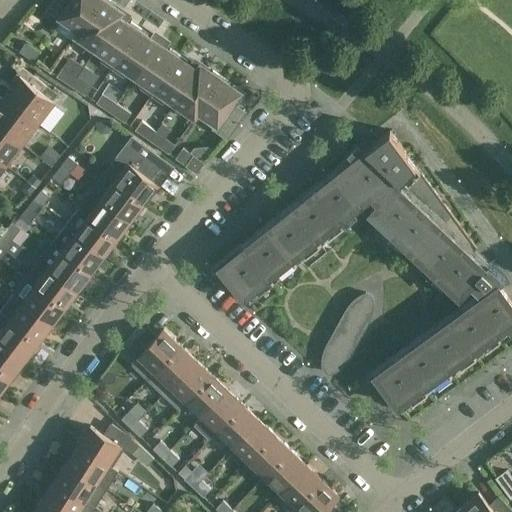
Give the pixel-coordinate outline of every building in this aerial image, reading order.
[(61,16),(80,29),(80,30),(100,0),(53,0),(45,12),(58,21),(61,16)] [(123,10),(108,0),(100,0),(80,30),(80,29),(76,34),(97,49),(120,15),(123,10)] [(97,49),(116,61),(138,28),(120,15),(97,49)] [(116,61),(135,75),(158,41),(138,28),(116,61)] [(40,51),(26,41),(19,50),(34,60),(40,51)] [(135,75),(155,88),(178,55),(158,41),(135,75)] [(155,88),(174,101),(197,68),(178,55),(155,88)] [(201,63),(197,68),(174,101),(195,116),(199,111),(198,110),(221,77),(201,63)] [(57,75),(71,85),(78,75),(63,66),(57,75)] [(0,92),(37,121),(58,94),(33,74),(28,80),(20,74),(12,85),(2,78),(0,79),(0,92)] [(78,75),(71,85),(86,94),(92,85),(78,75)] [(239,89),(221,77),(198,110),(199,111),(217,123),(215,127),(227,136),(244,111),(233,103),(238,95),(236,94),(239,89)] [(0,125),(21,142),(37,121),(0,92),(0,125)] [(111,111),(117,102),(103,92),(97,101),(111,111)] [(132,112),(117,102),(111,111),(125,121),(132,112)] [(136,129),(150,139),(156,130),(142,119),(136,129)] [(0,158),(5,163),(21,142),(0,125),(0,158)] [(477,246),(390,129),(367,147),(359,139),(347,151),(354,158),(220,265),(244,295),(254,287),(259,293),(274,281),(269,275),(278,268),(283,274),(297,262),(293,256),(301,249),(306,255),(321,243),(316,238),(325,231),(330,236),(344,225),(339,219),(372,193),(379,201),(370,211),(414,252),(409,257),(454,300),(469,284),(477,291),(480,296),(375,373),(398,404),(409,396),(413,402),(428,391),(424,385),(433,378),(437,384),(453,373),(448,367),(457,361),(462,367),(477,356),(472,350),(481,343),(486,349),(501,338),(497,332),(506,325),(510,332),(511,330),(511,302),(499,284),(506,278),(489,262),(485,266),(471,253),(477,246)] [(156,130),(150,139),(164,149),(169,152),(175,143),(170,140),(156,130)] [(126,144),(105,171),(119,182),(143,201),(157,182),(150,177),(157,167),(150,162),(157,152),(133,135),(132,136),(139,141),(133,148),(126,144)] [(186,165),(194,154),(183,146),(176,157),(186,165)] [(205,162),(194,154),(186,165),(196,172),(205,162)] [(69,155),(61,165),(70,172),(78,162),(69,155)] [(70,172),(61,165),(53,175),(61,182),(70,172)] [(105,171),(92,189),(105,200),(106,199),(130,218),(143,201),(119,182),(105,171)] [(42,188),(34,199),(42,206),(51,196),(42,188)] [(105,200),(92,189),(79,206),(93,216),(117,235),(130,218),(106,199),(105,200)] [(25,209),(19,216),(28,223),(34,216),(42,206),(34,199),(25,209)] [(93,216),(79,206),(66,223),(80,234),(104,252),(117,235),(93,216)] [(12,221),(4,231),(13,238),(21,227),(12,221)] [(80,234),(66,223),(53,241),(66,251),(91,270),(104,252),(80,234)] [(13,238),(4,231),(0,236),(0,244),(5,248),(13,238)] [(78,287),(91,270),(66,251),(53,241),(40,258),(53,268),(78,287)] [(27,275),(65,304),(78,287),(53,268),(40,258),(27,275)] [(52,321),(65,304),(27,275),(14,292),(27,303),(52,321)] [(14,320),(39,339),(52,321),(27,303),(14,292),(1,310),(14,320)] [(372,295),(366,292),(355,300),(349,306),(345,312),(329,340),(327,347),(324,355),(323,368),(330,372),(341,364),(346,358),(350,352),(366,323),(369,317),(372,309),(372,295)] [(14,320),(1,310),(0,310),(0,336),(1,337),(26,356),(39,339),(14,320)] [(157,335),(148,326),(127,348),(136,356),(133,360),(133,363),(133,365),(147,378),(180,344),(164,328),(157,335)] [(0,363),(12,373),(26,356),(1,337),(0,336),(0,363)] [(196,358),(180,344),(147,378),(163,393),(169,387),(196,358)] [(188,399),(212,373),(196,358),(169,387),(163,393),(179,408),(184,402),(188,399)] [(0,389),(12,373),(0,363),(0,389)] [(212,373),(188,399),(203,413),(227,388),(212,373)] [(194,422),(210,437),(219,428),(243,403),(227,388),(203,413),(194,422)] [(259,418),(243,403),(219,428),(235,443),(259,418)] [(131,427),(139,418),(129,410),(122,418),(131,427)] [(139,418),(131,427),(141,436),(148,427),(139,418)] [(275,433),(259,418),(235,443),(251,458),(275,433)] [(91,424),(79,443),(112,465),(131,435),(111,423),(105,433),(91,424)] [(290,448),(275,433),(251,458),(266,473),(290,448)] [(153,447),(162,456),(170,448),(161,439),(153,447)] [(112,465),(79,443),(67,462),(96,481),(107,488),(119,469),(112,465)] [(180,457),(170,448),(162,456),(172,465),(180,457)] [(306,463),(290,448),(266,473),(282,488),(306,463)] [(55,480),(95,506),(107,488),(96,481),(67,462),(55,480)] [(321,478),(306,463),(282,488),(297,503),(321,478)] [(194,486),(202,478),(192,469),(185,478),(194,486)] [(511,495),(511,476),(507,470),(497,477),(511,496),(511,495)] [(202,478),(194,486),(203,496),(211,487),(202,478)] [(338,493),(321,478),(297,503),(291,510),(292,511),(337,511),(340,509),(331,501),(338,493)] [(91,511),(95,506),(55,480),(43,498),(65,511),(91,511)] [(479,492),(462,507),(466,511),(511,511),(511,509),(499,496),(490,504),(479,492)] [(65,511),(43,498),(34,511),(65,511)] [(216,507),(220,511),(229,511),(233,508),(224,499),(216,507)] [(145,511),(159,511),(162,509),(153,502),(145,511)]
